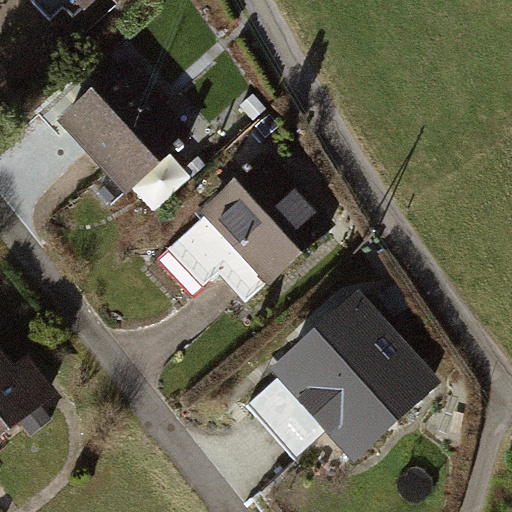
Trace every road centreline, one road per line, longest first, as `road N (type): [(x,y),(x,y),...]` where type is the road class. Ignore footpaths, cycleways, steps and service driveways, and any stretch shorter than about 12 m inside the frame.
road 1 (track): [(511,392),(372,198),(259,0)]
road 2 (residential): [(0,215),(235,511)]
